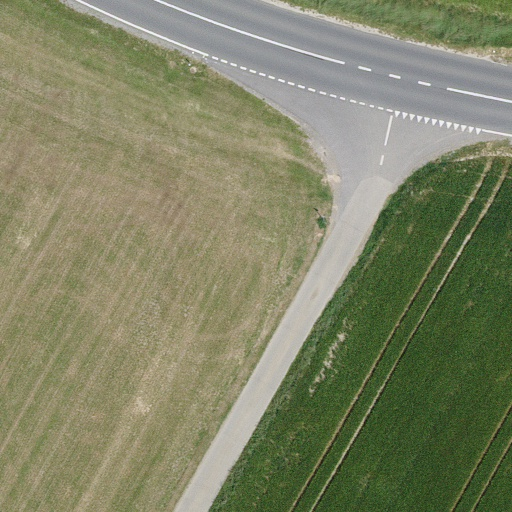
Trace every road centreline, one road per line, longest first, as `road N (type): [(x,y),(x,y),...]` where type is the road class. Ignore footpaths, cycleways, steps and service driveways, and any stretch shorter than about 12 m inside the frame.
road 1 (track): [(399,77),(385,149),(346,242),(196,511)]
road 2 (secondary): [(511,101),(335,61),(158,0)]
